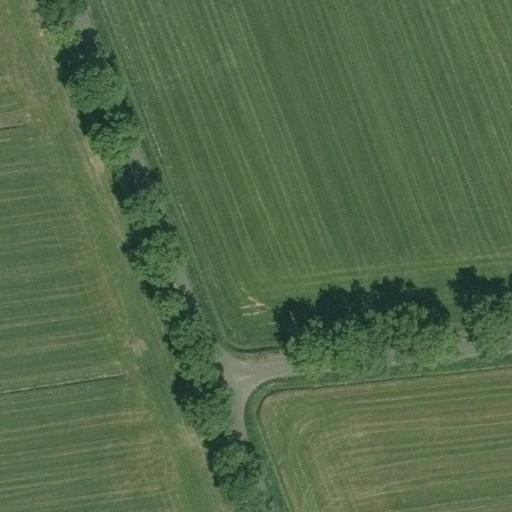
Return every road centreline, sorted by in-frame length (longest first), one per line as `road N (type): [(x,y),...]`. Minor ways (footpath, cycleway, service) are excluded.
road 1 (unclassified): [(220,376),(77,0)]
road 2 (unclassified): [(511,345),(220,376)]
road 3 (unclassified): [(271,511),(220,376)]
